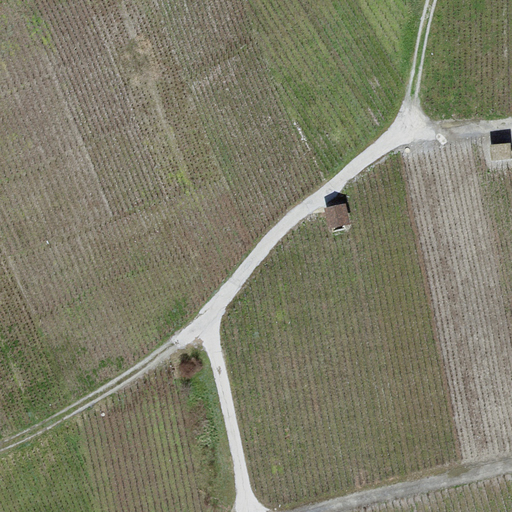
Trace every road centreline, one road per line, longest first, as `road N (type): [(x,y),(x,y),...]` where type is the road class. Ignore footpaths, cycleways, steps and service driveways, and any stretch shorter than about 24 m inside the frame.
road 1 (track): [(408,132),(277,231),(206,318)]
road 2 (track): [(206,318),(0,446)]
road 3 (track): [(313,511),(511,463)]
road 4 (track): [(206,318),(245,511)]
road 5 (track): [(408,132),(423,0)]
